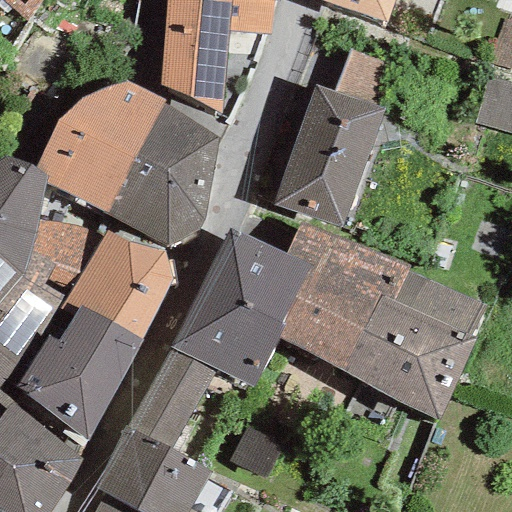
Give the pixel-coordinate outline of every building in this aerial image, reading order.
[(265,37),(275,0),(267,0),(165,0),(159,83),(218,113),(228,33),(265,37)] [(319,0),(386,23),(394,0),(319,0)] [(348,46),(330,91),(383,111),(400,66),(348,46)] [(511,86),(486,78),(472,122),(511,134),(511,86)] [(43,183),(105,215),(162,106),(165,99),(125,82),(82,98),(57,121),(33,166),(48,177),(43,183)] [(330,91),(314,86),(270,203),(339,228),(383,111),(330,91)] [(167,108),(162,106),(105,215),(166,248),(200,228),(203,221),(219,139),(226,127),(169,101),(167,108)] [(43,183),(48,177),(33,166),(7,158),(0,161),(0,219),(30,244),(35,219),(43,183)] [(0,219),(0,354),(14,364),(35,331),(41,334),(59,300),(60,297),(43,285),(54,266),(28,254),(30,244),(0,219)] [(103,236),(35,219),(30,244),(28,254),(54,266),(43,285),(60,297),(59,300),(77,312),(80,305),(142,340),(170,281),(163,252),(105,233),(103,236)] [(408,266),(298,224),(284,257),(304,267),(273,336),(344,373),(378,296),(393,300),(405,273),(408,266)] [(229,229),(167,349),(212,374),(251,388),(273,336),(304,267),(284,257),(229,229)] [(485,305),(405,273),(393,300),(378,296),(344,373),(436,422),(485,305)] [(87,443),(142,340),(80,305),(77,312),(55,338),(47,335),(14,386),(87,443)] [(212,374),(167,349),(125,427),(170,451),(212,374)] [(14,364),(0,354),(0,415),(5,410),(0,405),(0,385),(6,379),(14,364)] [(77,456),(87,443),(14,386),(6,379),(0,385),(0,405),(5,410),(0,415),(0,511),(47,511),(81,459),(77,456)] [(125,427),(92,487),(103,493),(139,511),(186,511),(209,471),(170,451),(125,427)] [(139,511),(103,493),(92,511),(139,511)]
